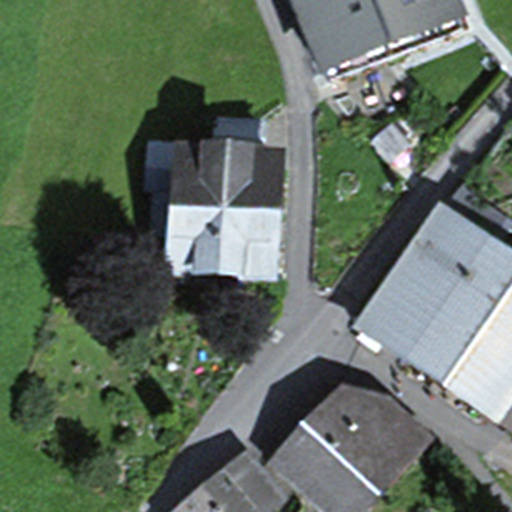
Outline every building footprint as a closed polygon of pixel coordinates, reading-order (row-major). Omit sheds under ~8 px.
[(368,0),(295,0),(322,67),(384,41),(368,0)] [(368,0),(384,41),(455,13),(450,0),(368,0)] [(213,158),(255,161),(259,126),(215,123),(213,158)] [(255,161),(213,158),(184,156),(185,149),(149,146),(146,189),(154,189),(151,234),(178,236),(176,261),(266,267),(273,162),(255,161)] [(511,270),(437,219),(366,322),(503,416),(511,402),(511,270)] [(319,430),(386,492),(432,443),(387,402),(353,393),(345,402),(335,393),(324,405),(334,414),(319,430)] [(367,511),(372,506),(386,492),(319,430),(288,463),(340,511),(367,511)] [(237,496),(250,511),(263,511),(276,502),(244,463),(224,480),(237,496)] [(250,511),(237,496),(224,480),(186,511),(250,511)]
